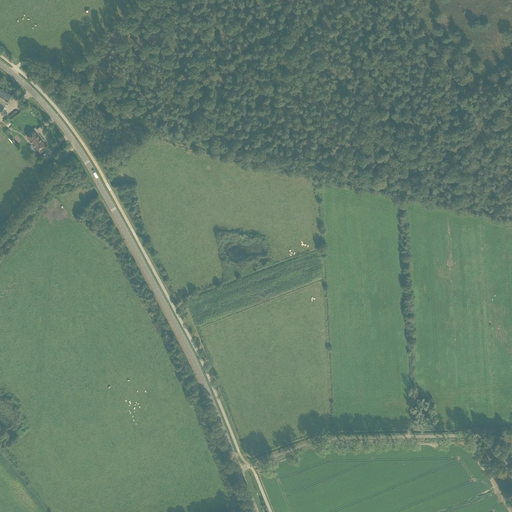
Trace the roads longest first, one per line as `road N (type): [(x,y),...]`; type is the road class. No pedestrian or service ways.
road 1 (track): [(511,212),(164,137),(68,80),(29,64),(15,67)]
road 2 (tertiary): [(238,470),(171,319),(89,165),(0,62)]
road 3 (unclassified): [(238,470),(316,441),(466,436)]
road 4 (track): [(330,0),(268,55),(249,92),(200,147)]
